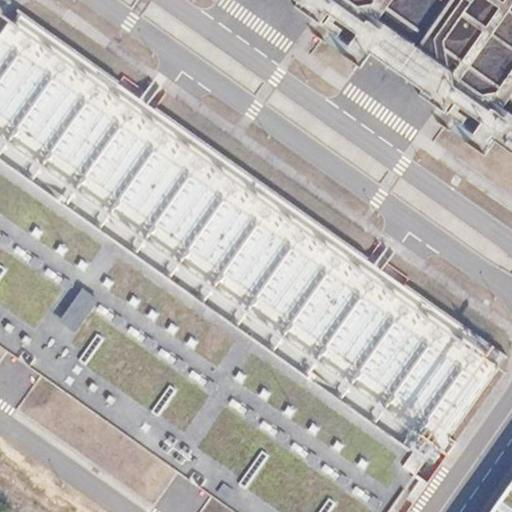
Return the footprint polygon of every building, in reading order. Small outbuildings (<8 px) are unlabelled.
[(511,0),(299,0),(511,150),(511,0)] [(0,144),(425,447),(492,353),(5,11),(0,17),(0,144)] [(0,347),(234,511),(379,511),(425,447),(0,144),(0,347)] [(511,511),(511,466),(479,511),(511,511)] [(228,511),(215,502),(207,511),(228,511)]
